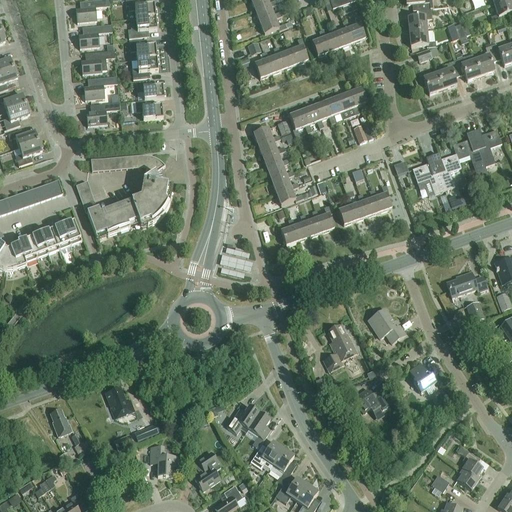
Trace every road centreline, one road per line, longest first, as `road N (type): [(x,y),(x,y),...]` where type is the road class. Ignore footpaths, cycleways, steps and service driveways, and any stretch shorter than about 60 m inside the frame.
road 1 (unclassified): [(356,507),(299,411),(261,311)]
road 2 (tertiary): [(0,404),(176,332)]
road 3 (tertiary): [(193,298),(216,204),(212,128)]
road 4 (tertiary): [(261,311),(404,263)]
road 5 (residential): [(401,133),(390,102),(380,0)]
road 6 (residential): [(167,0),(180,131)]
road 7 (tertiary): [(212,128),(200,0)]
road 8 (residential): [(49,115),(68,105),(58,0)]
road 9 (unclassified): [(503,442),(434,340)]
road 10 (residential): [(219,0),(231,122)]
road 11 (residential): [(49,115),(10,0)]
